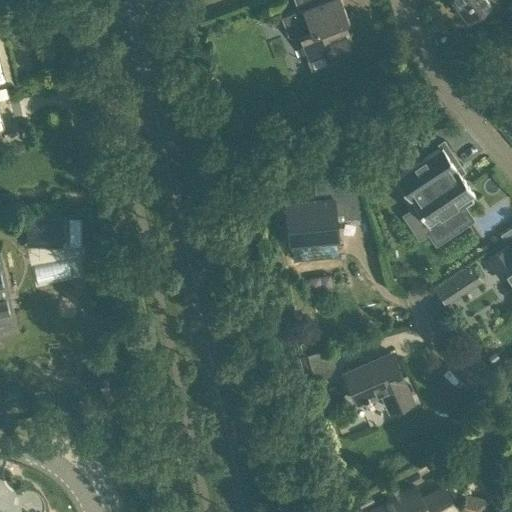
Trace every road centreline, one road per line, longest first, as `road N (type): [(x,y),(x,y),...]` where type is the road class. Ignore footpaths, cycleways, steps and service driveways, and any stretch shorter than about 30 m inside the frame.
road 1 (secondary): [(244,511),(129,0)]
road 2 (residential): [(511,165),(432,71),(405,0)]
road 3 (residential): [(415,298),(418,332),(442,361),(511,374)]
